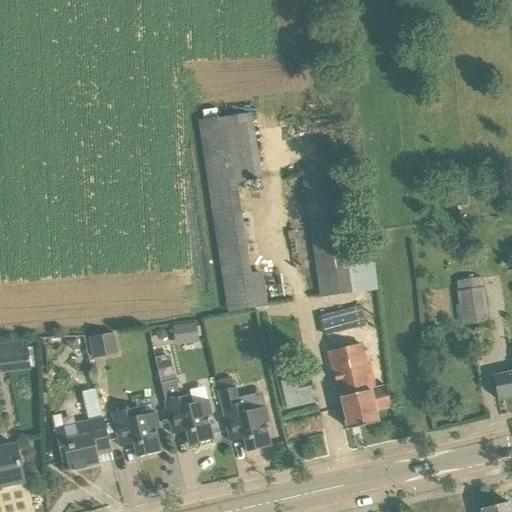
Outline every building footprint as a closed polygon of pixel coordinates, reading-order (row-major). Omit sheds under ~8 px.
[(209,187),(262,179),(252,113),(198,121),(209,187)] [(364,282),(366,290),(375,288),(372,264),(355,267),(340,165),(285,173),(289,194),(304,191),(320,297),(358,291),(357,283),(364,282)] [(448,185),(452,208),(470,205),(466,182),(448,185)] [(457,292),(463,325),(490,321),(480,268),(472,269),(473,278),(457,281),(458,292),(457,292)] [(228,312),(268,306),(263,272),(223,278),(228,312)] [(197,324),(185,325),(187,344),(199,343),(197,324)] [(89,337),(93,359),(118,354),(115,333),(89,337)] [(74,351),(79,350),(77,340),(67,341),(68,347),(74,351)] [(27,341),(0,344),(0,367),(1,374),(31,370),(31,369),(37,368),(34,347),(28,348),(27,341)] [(391,407),(387,388),(386,385),(376,388),(370,361),(367,361),(363,344),(330,351),(348,430),(378,423),(375,411),(391,407)] [(511,370),(492,375),(498,399),(511,396),(511,370)] [(270,447),(265,424),(270,423),(266,407),(250,411),(248,402),(240,404),(236,387),(219,391),(230,443),(244,439),(247,453),(270,447)] [(213,440),(208,417),(213,416),(209,400),(189,405),(186,395),(165,400),(173,435),(186,432),(190,446),(213,440)] [(160,452),(155,430),(160,428),(156,413),(140,417),(138,407),(112,413),(120,447),(134,444),(137,458),(160,452)] [(111,452),(107,433),(103,418),(54,429),(62,463),(67,462),(69,471),(99,464),(97,455),(111,452)] [(0,486),(23,482),(15,443),(0,446),(0,486)] [(510,511),(508,503),(481,509),(481,511),(510,511)]
